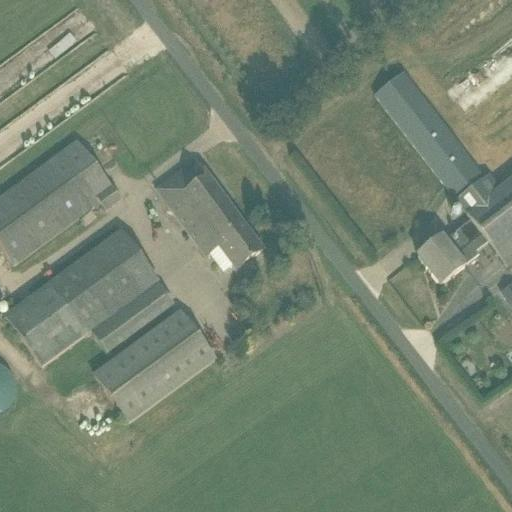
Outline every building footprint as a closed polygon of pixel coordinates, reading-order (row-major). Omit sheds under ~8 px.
[(76,145),(0,202),(0,251),(14,270),(98,206),(105,215),(120,203),(76,145)] [(194,164),(154,194),(205,260),(218,251),(235,274),(262,253),(194,164)] [(441,241),(416,260),(439,290),(463,271),(463,270),(477,259),(468,249),(481,239),(470,224),(444,245),(441,241)] [(174,308),(120,234),(2,320),(41,373),(92,336),(107,358),(174,308)] [(127,429),(215,364),(179,314),(91,379),(127,429)] [(22,392),(23,384),(23,380),(21,373),(19,368),(14,363),(10,358),(4,355),(0,353),(0,415),(2,415),(8,412),(13,407),(17,403),(20,398),(22,392)]
